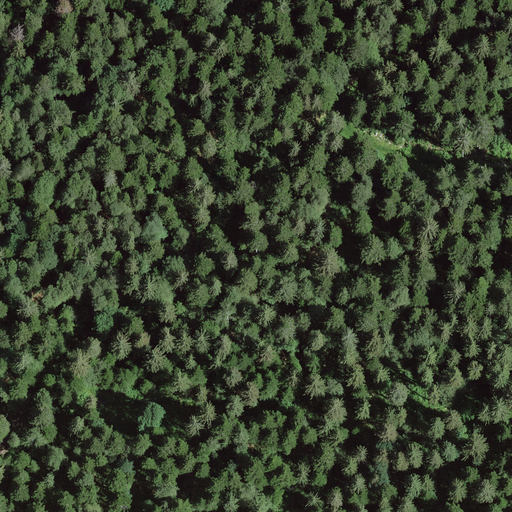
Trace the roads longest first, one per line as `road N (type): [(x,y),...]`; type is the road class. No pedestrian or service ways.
road 1 (track): [(35,362),(65,315),(175,198),(262,146),(337,115),(479,0)]
road 2 (track): [(15,426),(36,382),(35,362),(0,317)]
